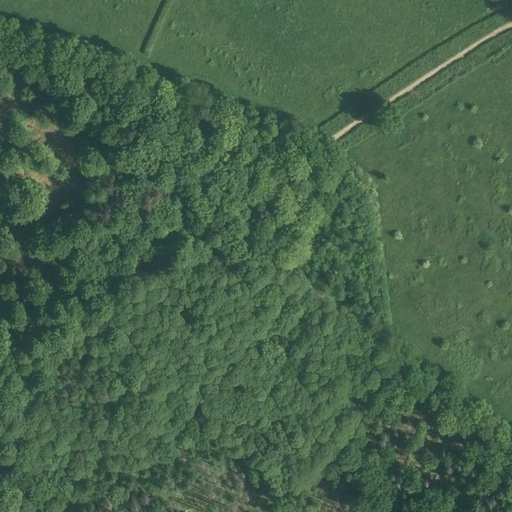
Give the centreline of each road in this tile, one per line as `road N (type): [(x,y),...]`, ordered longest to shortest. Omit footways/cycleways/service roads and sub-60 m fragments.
road 1 (track): [(402,357),(210,211)]
road 2 (track): [(43,317),(210,211)]
road 3 (track): [(402,357),(511,438)]
